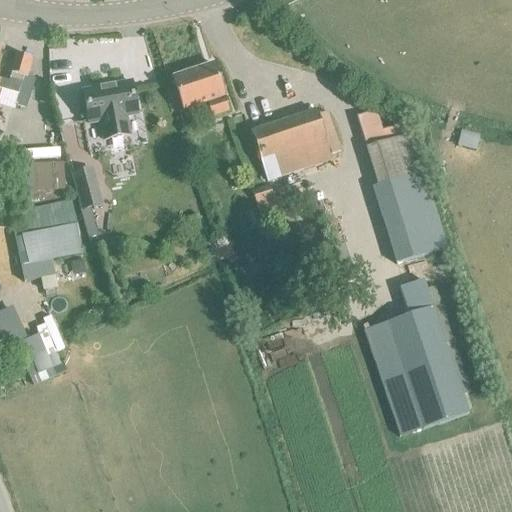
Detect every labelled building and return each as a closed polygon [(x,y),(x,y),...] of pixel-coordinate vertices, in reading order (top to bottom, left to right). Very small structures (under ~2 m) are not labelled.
[(0,92),(1,90),(8,93),(18,96),(15,106),(25,109),(33,83),(30,82),(32,76),(27,75),(32,60),(15,55),(9,74),(11,75),(8,82),(0,79),(0,51),(0,50),(0,92)] [(224,99),(225,99),(214,67),(174,80),(185,112),(208,104),(213,119),(229,113),(224,99)] [(83,92),(89,124),(101,121),(104,140),(130,135),(126,116),(137,114),(131,82),(112,86),(112,85),(111,85),(111,88),(104,90),(103,87),(102,87),(83,92)] [(250,134),(266,183),(332,161),(330,157),(339,154),(326,114),(317,117),(315,112),(250,134)] [(372,189),(396,266),(445,251),(404,117),(379,127),(373,114),(355,119),(380,187),(372,189)] [(460,133),(456,147),(475,151),(478,137),(460,133)] [(11,170),(11,192),(32,191),(32,193),(62,192),(61,165),(31,166),(31,169),(11,170)] [(73,175),(83,210),(103,205),(93,170),(73,175)] [(251,192),(259,221),(283,214),(278,198),(271,200),(267,188),(251,192)] [(16,214),(27,266),(80,255),(69,203),(16,214)] [(354,281),(342,244),(318,252),(331,289),(354,281)] [(202,248),(194,251),(197,260),(206,258),(202,248)] [(82,261),(70,264),(72,272),(78,276),(85,274),(82,261)] [(407,318),(387,325),(362,333),(399,439),(467,416),(423,282),(398,290),(407,318)] [(21,339),(5,346),(11,357),(18,354),(32,387),(65,372),(48,332),(23,343),(21,339)]
